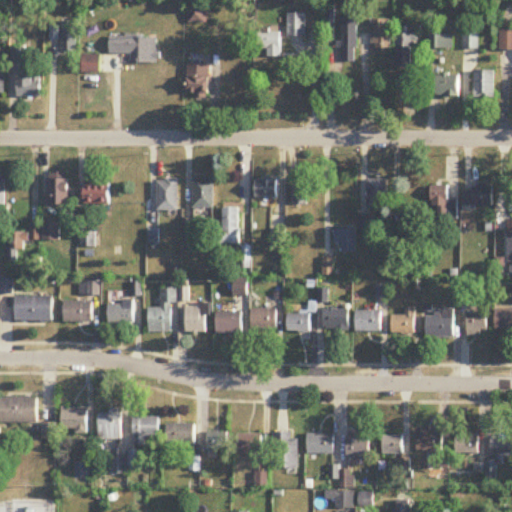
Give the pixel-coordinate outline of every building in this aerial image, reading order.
[(305,38),(305,14),(288,14),(288,38),(305,38)] [(334,49),(334,67),(357,67),(357,19),(342,19),(342,49),(334,49)] [(371,51),(390,51),(390,21),(371,21),(371,51)] [(77,22),(61,22),(61,54),(77,54),(77,22)] [(500,52),(511,51),(511,30),(500,31),(500,52)] [(281,33),(259,33),(259,51),(267,51),(267,58),(281,58),(281,33)] [(464,50),(479,50),(479,34),(464,34),(464,50)] [(398,51),(415,51),(415,35),(398,35),(398,51)] [(453,50),(453,35),(429,35),(429,50),(453,50)] [(157,64),(158,38),(111,36),(111,54),(132,54),(132,64),(157,64)] [(210,65),(189,65),(189,98),(210,98),(210,65)] [(475,99),(495,99),(495,72),(475,72),(475,99)] [(460,97),(460,75),(436,75),(436,97),(460,97)] [(19,99),(42,99),(42,80),(19,80),(19,99)] [(49,209),(69,209),(69,176),(49,176),(49,209)] [(178,181),(159,181),(159,212),(178,212),(178,181)] [(214,210),(214,181),(194,181),(194,210),(214,210)] [(292,206),(308,206),(308,181),(292,181),(292,206)] [(388,181),(368,181),(368,209),(388,209),(388,181)] [(256,199),(278,199),(278,182),(256,182),(256,199)] [(432,208),(439,208),(439,221),(459,221),(459,201),(448,201),(448,187),(432,187),(432,208)] [(493,207),(493,187),(464,187),(464,207),(493,207)] [(110,188),(86,188),(86,206),(110,206),(110,188)] [(239,209),(222,209),(222,246),(239,246),(239,209)] [(45,241),(59,241),(59,222),(45,222),(45,241)] [(334,230),(334,245),(343,245),(343,254),(357,254),(357,230),(334,230)] [(94,235),(82,235),(82,247),(94,247),(94,235)] [(248,296),(248,280),(234,280),(234,296),(248,296)] [(173,303),(177,303),(177,290),(162,290),(162,310),(149,310),(149,333),(173,333),(173,303)] [(17,323),(54,323),(54,298),(17,298),(17,323)] [(94,324),(94,303),(65,303),(65,324),(94,324)] [(135,326),(135,303),(109,303),(109,326),(135,326)] [(187,306),(187,334),(207,334),(207,306),(187,306)] [(393,335),(417,335),(417,308),(406,308),(406,316),(393,316),(393,335)] [(277,330),(277,310),(252,310),(252,330),(277,330)] [(350,310),(324,310),(324,331),(350,331),(350,310)] [(455,310),(427,310),(427,338),(455,338),(455,310)] [(494,332),(511,332),(511,310),(494,311),(494,332)] [(217,335),(242,335),(242,312),(217,312),(217,335)] [(357,332),(382,332),(382,312),(357,312),(357,332)] [(468,314),(468,338),(487,338),(487,314),(468,314)] [(288,315),(288,332),(311,332),(311,315),(288,315)] [(39,397),(1,397),(1,424),(39,424),(39,397)] [(76,431),(76,435),(88,435),(88,408),(63,408),(63,431),(76,431)] [(122,412),(99,412),(99,440),(122,441),(122,412)] [(160,439),(160,418),(134,418),(134,445),(145,445),(145,439),(160,439)] [(195,446),(195,424),(166,424),(166,446),(195,446)] [(207,451),(227,451),(227,432),(207,432),(207,451)] [(433,468),(450,468),(450,432),(418,432),(418,453),(433,453),(433,468)] [(298,470),(298,441),(293,441),(293,433),(275,433),(275,470),(298,470)] [(335,433),(308,433),(308,455),(335,455),(335,433)] [(234,456),(264,456),(264,435),(234,435),(234,456)] [(480,454),(480,435),(457,435),(457,454),(480,454)] [(384,455),(404,455),(404,436),(384,436),(384,455)] [(348,437),(348,459),(371,459),(371,437),(348,437)] [(511,437),(492,437),(492,460),(487,460),(487,478),(500,478),(500,456),(511,456),(511,437)] [(337,509),(355,509),(355,492),(328,492),(328,500),(337,500),(337,509)]
